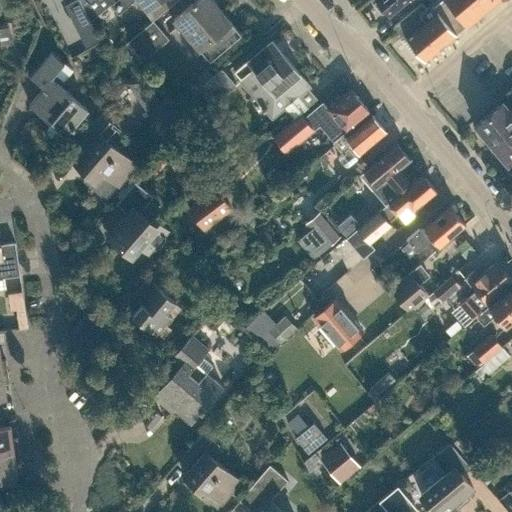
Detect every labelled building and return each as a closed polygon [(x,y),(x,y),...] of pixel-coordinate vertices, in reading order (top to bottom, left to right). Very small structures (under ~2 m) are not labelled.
[(109,2),(111,0),(73,0),(64,5),(85,45),(100,37),(89,19),(109,2)] [(152,19),(153,20),(176,0),(111,0),(109,2),(117,12),(131,0),(141,0),(147,7),(144,9),(152,19)] [(213,0),(192,0),(173,17),(209,60),(240,33),(229,20),(230,20),(213,0)] [(375,0),(377,1),(374,4),(381,13),(384,10),(387,14),(404,0),(407,0),(409,1),(410,0),(375,0)] [(422,2),(394,25),(405,39),(408,36),(416,46),(415,52),(419,57),(424,56),(426,58),(496,0),(436,0),(427,8),(422,2)] [(153,20),(152,19),(123,43),(134,65),(167,37),(153,20)] [(8,26),(0,27),(0,40),(0,43),(10,42),(8,26)] [(272,39),(234,70),(240,77),(239,79),(272,117),(283,107),(293,118),(316,98),(307,87),(310,85),(272,39)] [(43,86),(28,103),(65,134),(87,108),(50,76),(63,61),(50,50),(29,75),(43,86)] [(207,67),(195,77),(201,84),(213,74),(207,67)] [(220,68),(197,87),(211,104),(215,100),(216,102),(236,85),(222,68),(221,69),(220,68)] [(134,72),(126,82),(132,88),(139,87),(144,81),(134,72)] [(108,101),(117,91),(109,85),(101,95),(108,101)] [(322,100),(303,116),(300,112),(273,136),(286,152),(319,124),(334,140),(369,111),(350,88),(328,107),(322,100)] [(485,136),(491,144),(511,125),(511,108),(509,111),(502,102),(475,124),(476,126),(474,128),(483,138),(485,136)] [(91,141),(74,162),(95,180),(92,184),(106,196),(118,183),(119,184),(136,164),(106,138),(115,128),(111,124),(112,123),(100,112),(81,133),(91,141)] [(344,133),(342,134),(333,141),(342,152),(339,154),(338,157),(345,165),(348,165),(357,157),(357,155),(385,131),(372,115),(347,136),(344,133)] [(511,125),(491,144),(497,152),(495,153),(503,162),(505,161),(507,163),(511,158),(511,125)] [(397,143),(360,174),(385,203),(411,181),(400,167),(410,159),(397,143)] [(422,173),(379,210),(388,221),(407,205),(411,210),(436,189),(422,173)] [(204,197),(189,208),(203,227),(230,207),(216,188),(215,188),(210,180),(198,189),(204,197)] [(128,210),(107,235),(131,255),(140,245),(147,251),(150,247),(152,247),(154,247),(155,246),(157,245),(158,244),(159,243),(160,242),(161,241),(162,239),(163,237),(163,236),(163,234),(163,233),(166,229),(152,217),(149,221),(138,212),(152,196),(134,181),(117,201),(128,210)] [(409,256),(416,250),(426,242),(427,243),(432,238),(439,246),(465,224),(450,206),(421,231),(418,228),(406,239),(408,241),(401,247),(409,256)] [(390,224),(379,210),(361,225),(358,227),(357,227),(347,235),(345,237),(346,238),(362,257),(374,247),(369,242),(390,224)] [(314,258),(326,247),(340,236),(319,211),(306,222),(312,230),(300,241),(314,258)] [(337,224),(347,235),(357,227),(358,227),(361,225),(350,213),(337,224)] [(476,251),(465,238),(456,245),(466,258),(476,251)] [(0,276),(20,274),(15,242),(0,244),(0,241),(0,276)] [(434,250),(428,256),(431,259),(437,253),(434,250)] [(485,307),(489,304),(511,283),(511,279),(496,260),(479,274),(474,268),(464,277),(475,290),(459,304),(460,305),(455,309),(466,322),(471,318),(472,318),(485,307)] [(419,264),(390,288),(408,309),(427,294),(418,283),(428,275),(419,264)] [(451,274),(423,299),(432,308),(460,284),(451,274)] [(142,302),(132,314),(156,334),(171,316),(167,312),(176,301),(148,278),(133,295),(142,302)] [(511,284),(489,304),(485,307),(476,315),(483,324),(495,314),(504,325),(511,317),(511,284)] [(16,309),(24,308),(22,290),(8,292),(11,310),(16,309)] [(218,304),(228,312),(233,307),(224,298),(218,304)] [(336,299),(315,317),(341,348),(362,330),(336,299)] [(425,302),(417,308),(423,316),(431,309),(425,302)] [(228,312),(218,304),(218,303),(203,320),(214,330),(228,313),(228,312)] [(297,327),(284,314),(269,329),(281,342),(297,327)] [(254,315),(245,326),(256,335),(265,324),(254,315)] [(466,355),(476,367),(501,345),(491,332),(472,348),(473,349),(466,355)] [(180,366),(158,392),(191,421),(222,384),(206,371),(212,364),(202,355),(208,348),(192,335),(171,358),(180,366)] [(501,345),(476,367),(477,367),(475,369),(482,378),(509,354),(501,345)] [(7,370),(0,371),(0,397),(6,396),(4,382),(9,382),(7,370)] [(297,412),(287,421),(297,434),(294,436),(308,453),(327,437),(313,421),(308,425),(297,412)] [(224,415),(214,427),(222,434),(232,422),(224,415)] [(0,426),(0,452),(19,449),(17,438),(12,439),(10,425),(0,426)] [(203,430),(181,455),(192,465),(184,474),(202,490),(205,486),(222,501),(240,480),(215,458),(222,450),(218,446),(219,444),(203,430)] [(451,443),(465,459),(469,456),(464,449),(466,446),(458,437),(451,443)] [(340,441),(319,458),(340,482),(360,465),(340,441)] [(456,467),(465,459),(451,443),(449,441),(432,456),(445,472),(420,493),(436,511),(460,511),(456,507),(467,498),(464,496),(474,488),(456,467)] [(21,461),(19,449),(0,452),(0,477),(17,475),(15,462),(21,461)] [(495,456),(484,464),(495,478),(506,470),(495,456)] [(259,502),(250,511),(283,511),(270,500),(288,479),(269,463),(246,491),(259,502)] [(406,478),(400,484),(406,491),(410,488),(410,482),(406,478)] [(390,511),(404,511),(413,504),(398,485),(380,499),(390,511)]
